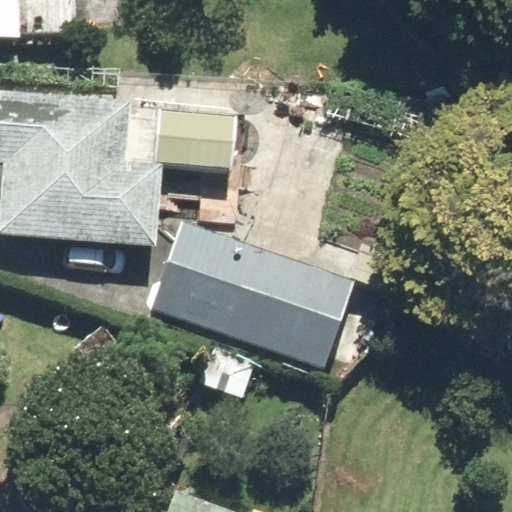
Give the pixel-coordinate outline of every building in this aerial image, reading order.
[(27,0),(0,0),(0,45),(28,44),(27,0)] [(141,110),(0,97),(0,168),(15,169),(8,240),(165,254),(173,171),(136,168),(141,110)] [(247,122),(170,115),(165,168),(243,175),(247,122)] [(363,285),(192,226),(161,316),(332,375),(363,285)] [(228,511),(183,495),(177,511),(228,511)]
